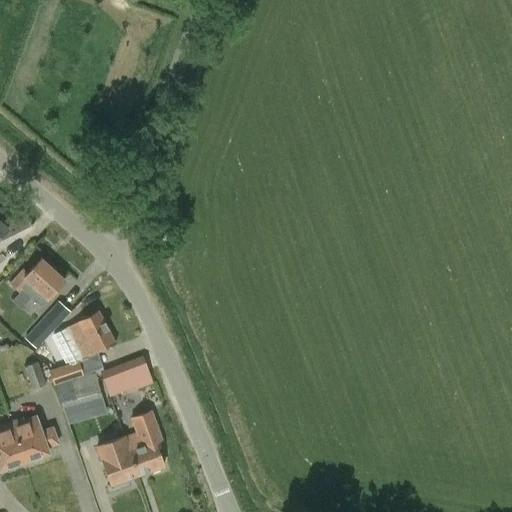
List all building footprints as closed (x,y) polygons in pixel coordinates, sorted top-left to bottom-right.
[(20,294),(29,283),(47,300),(64,281),(40,259),(27,273),(22,269),(9,284),(20,294)] [(36,350),(70,312),(58,301),(24,339),(36,350)] [(83,359),(115,343),(98,311),(66,327),(83,359)] [(151,383),(149,378),(140,356),(99,372),(109,397),(133,388),(136,386),(137,389),(151,383)] [(32,390),(46,384),(38,362),(24,367),(32,390)] [(83,376),(83,375),(79,362),(48,371),(53,386),(55,386),(83,376)] [(83,376),(55,386),(62,411),(103,400),(94,371),(83,375),(83,376)] [(131,418),(137,434),(123,439),(137,476),(164,466),(155,442),(161,440),(151,411),(131,418)] [(22,418),(9,423),(24,462),(48,453),(47,449),(59,444),(53,426),(40,431),(35,417),(23,421),(22,418)] [(0,470),(24,462),(9,423),(0,426),(0,470)] [(137,476),(123,439),(97,448),(111,485),(137,476)]
